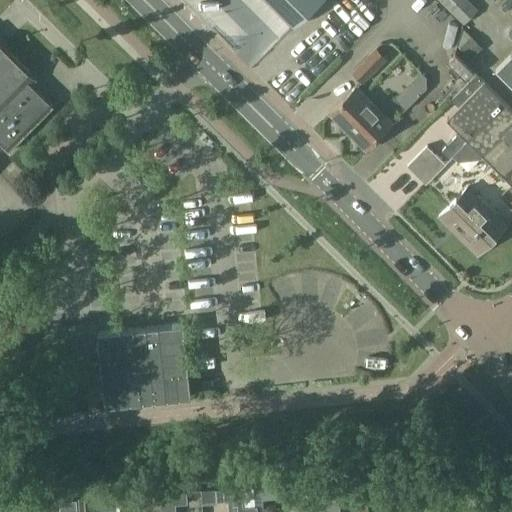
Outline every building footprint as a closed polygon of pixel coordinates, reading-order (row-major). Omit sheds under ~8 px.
[(265,0),(293,27),(319,0),(265,0)] [(460,25),(476,9),(466,0),(435,0),(457,22),(460,25)] [(467,40),(460,48),(471,59),(482,48),(471,36),(467,40)] [(0,143),(9,152),(54,107),(31,84),(36,79),(0,43),(0,143)] [(362,82),(385,59),(375,49),(353,72),(362,82)] [(511,82),(511,54),(498,69),(511,82)] [(406,110),(427,89),(428,79),(421,72),(394,99),(406,110)] [(460,106),(449,117),(462,130),(470,138),(467,140),(483,156),(511,184),(511,109),(478,76),(454,100),(460,106)] [(365,149),(392,122),(356,87),(329,113),(365,149)] [(462,130),(444,148),(451,156),(453,154),(467,140),(470,138),(462,130)] [(429,147),(409,167),(424,183),(446,162),(430,146),(429,147)] [(506,223),(468,186),(448,206),(438,216),(476,254),(506,223)] [(186,329),(96,334),(101,405),(193,400),(186,329)] [(389,478),(380,489),(392,498),(399,488),(401,486),(389,478)] [(326,511),(326,505),(325,500),(324,482),(310,483),(311,511),(326,511)] [(282,485),(261,487),(262,500),(283,498),(282,485)] [(228,501),(228,511),(243,511),(243,505),(242,488),(202,491),(202,503),(228,501)] [(161,494),(162,507),(162,511),(176,511),(176,505),(187,505),(186,492),(161,494)] [(423,494),(407,495),(408,510),(408,511),(423,511),(424,509),(423,494)] [(407,497),(392,498),(393,511),(408,511),(408,510),(407,497)] [(484,511),(483,497),(467,498),(468,511),(484,511)] [(79,511),(94,511),(94,498),(79,499),(79,511)] [(74,502),(60,503),(60,511),(62,511),(75,511),(74,502)]
